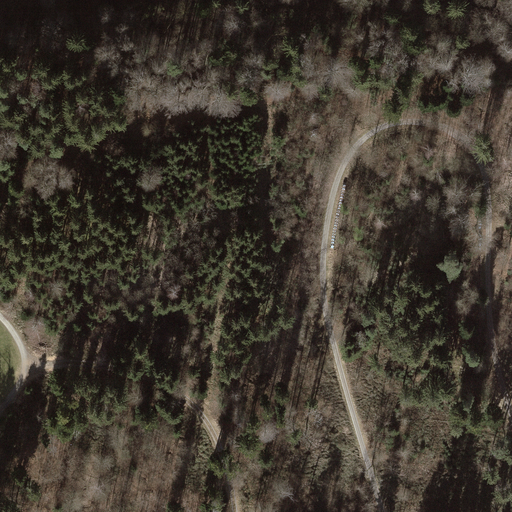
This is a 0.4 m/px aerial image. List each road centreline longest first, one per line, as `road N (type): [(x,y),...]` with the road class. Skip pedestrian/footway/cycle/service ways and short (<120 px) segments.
road 1 (track): [(511,409),(496,364),(489,197),(474,151),(431,125),(404,123),(357,146),(334,192),(323,290),(383,511)]
road 2 (track): [(235,511),(224,456),(183,396),(92,363),(24,363)]
